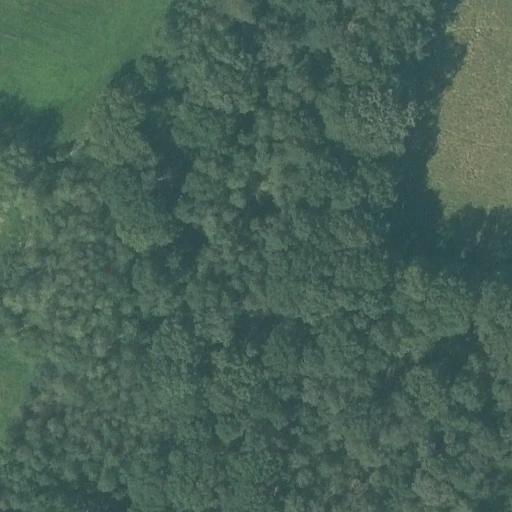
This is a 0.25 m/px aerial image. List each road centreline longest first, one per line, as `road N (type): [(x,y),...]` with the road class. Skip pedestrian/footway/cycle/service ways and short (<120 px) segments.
road 1 (track): [(511,376),(496,379),(331,309),(372,231),(511,101)]
road 2 (track): [(331,309),(267,398),(156,494),(75,511)]
